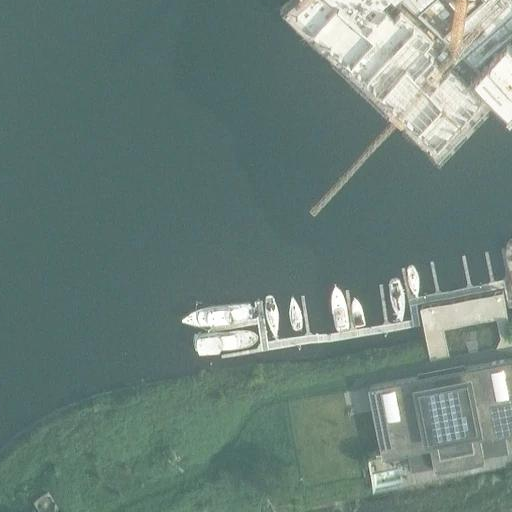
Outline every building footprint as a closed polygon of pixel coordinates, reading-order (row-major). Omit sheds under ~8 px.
[(0,0),(0,27),(13,0),(0,0)] [(282,0),(255,24),(423,183),(482,122),(371,19),(383,4),(378,0),(282,0)] [(511,23),(499,38),(511,48),(511,23)] [(497,35),(481,53),(511,80),(511,48),(499,38),(497,35)] [(511,80),(481,53),(466,70),(502,102),(511,90),(511,80)] [(421,308),(424,329),(506,313),(502,293),(421,308)] [(511,357),(371,385),(383,457),(433,449),(436,466),(487,457),(484,438),(511,433),(511,357)]
